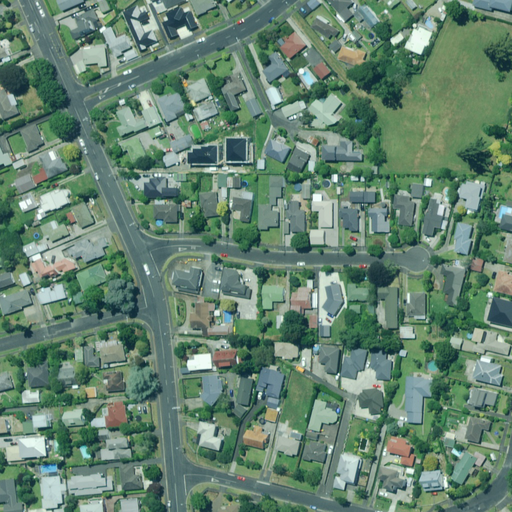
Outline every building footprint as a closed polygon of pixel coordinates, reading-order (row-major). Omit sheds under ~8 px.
[(85,3),(84,0),(57,0),(63,12),(85,3)] [(112,10),(108,0),(97,0),(103,14),(112,10)] [(183,10),(179,0),(169,4),(171,9),(161,13),(165,25),(170,23),(171,26),(180,23),(181,26),(188,23),(185,15),(183,10)] [(191,0),(198,16),(217,9),(213,0),(191,0)] [(323,4),(318,0),(314,0),(309,4),(315,11),(323,4)] [(327,0),(334,8),(339,14),(337,16),(344,24),(354,16),(348,9),(354,3),(351,0),(327,0)] [(401,2),(399,0),(385,0),(393,9),(401,2)] [(417,7),(411,0),(409,0),(406,3),(413,11),(417,7)] [(511,0),(477,0),(476,5),(494,10),(495,6),(511,10),(511,0)] [(311,12),(305,5),(297,12),(303,19),(311,12)] [(380,22),(365,5),(354,15),(360,23),(364,20),(372,29),(380,22)] [(157,16),(153,7),(146,10),(150,19),(157,16)] [(99,21),(94,10),(74,19),(79,29),(71,32),(74,40),(96,30),(93,23),(99,21)] [(158,34),(144,11),(127,22),(141,45),(158,34)] [(336,37),(340,31),(329,25),(330,23),(324,19),(319,16),(312,28),(330,39),(332,35),(336,37)] [(107,31),(106,28),(103,30),(110,45),(117,58),(124,55),(123,52),(132,48),(127,36),(118,40),(113,28),(107,31)] [(410,35),(403,28),(397,33),(399,35),(391,41),(396,47),(410,35)] [(434,34),(422,28),(414,44),(418,45),(415,51),(424,55),(434,34)] [(362,37),(357,31),(353,34),(358,41),(362,37)] [(307,46),(296,33),(280,46),(291,60),(307,46)] [(6,48),(3,40),(0,41),(0,60),(2,60),(4,64),(12,61),(6,48)] [(342,47),(337,41),(329,47),(335,53),(342,47)] [(110,66),(106,47),(85,51),(87,66),(100,63),(101,68),(110,66)] [(367,55),(344,47),(339,60),(365,69),(367,62),(365,61),(367,55)] [(138,57),(136,50),(126,54),(128,61),(138,57)] [(291,70),(278,50),(269,56),(274,64),(263,72),(271,83),(291,70)] [(420,61),(413,58),(411,64),(418,67),(420,61)] [(331,73),(323,63),(315,71),(323,80),(331,73)] [(247,91),(240,74),(232,77),(220,82),(233,112),(241,109),(235,96),(247,91)] [(213,96),(207,80),(189,88),(196,103),(213,96)] [(11,83),(0,86),(0,111),(4,121),(20,114),(17,106),(19,105),(11,83)] [(283,102),(276,87),(267,92),(274,106),(283,102)] [(186,109),(180,93),(169,98),(169,96),(159,100),(168,123),(178,119),(176,113),(186,109)] [(343,103),(332,95),(324,105),(318,100),(310,110),(330,126),(337,124),(339,121),(332,116),(343,103)] [(262,114),(256,99),(246,104),(253,118),(262,114)] [(149,128),(146,120),(139,123),(131,107),(119,113),(125,126),(119,129),(123,137),(136,131),(137,133),(149,128)] [(146,120),(149,128),(150,127),(151,128),(163,123),(156,107),(143,113),(147,120),(146,120)] [(207,119),(202,108),(197,110),(200,115),(197,116),(200,122),(207,119)] [(45,144),(38,126),(22,132),(28,148),(26,149),(28,153),(39,149),(39,147),(45,144)] [(163,135),(160,127),(149,132),(153,140),(163,135)] [(192,134),(172,143),(177,153),(196,144),(192,134)] [(310,135),(307,140),(317,146),(320,141),(310,135)] [(244,157),(232,136),(224,141),(221,136),(213,141),(222,155),(226,153),(233,164),(244,157)] [(148,158),(140,138),(123,145),(126,152),(130,151),(135,163),(148,158)] [(291,149),(273,140),(266,154),(284,163),(291,149)] [(354,141),(338,141),(338,146),(326,146),(325,160),(363,161),(364,150),(354,150),(354,141)] [(5,156),(0,145),(0,166),(6,164),(7,167),(13,164),(9,154),(5,156)] [(311,154),(297,148),(288,168),(301,174),(311,154)] [(33,177),(36,186),(70,170),(66,162),(64,163),(62,158),(58,160),(54,150),(41,156),(47,171),(33,177)] [(175,154),(165,158),(169,168),(180,163),(175,154)] [(24,160),(14,165),(16,170),(27,165),(24,160)] [(228,175),(219,174),(218,188),(223,188),(223,198),(228,198),(228,175)] [(36,186),(33,177),(32,175),(16,182),(21,195),(37,188),(36,186)] [(167,187),(167,177),(152,177),(152,183),(145,183),(145,198),(165,198),(165,197),(181,197),(181,187),(167,187)] [(284,188),(284,177),(270,177),(271,205),(277,205),(277,198),(282,198),(282,188),(284,188)] [(230,178),(230,188),(241,188),(241,178),(230,178)] [(486,186),(464,181),(460,197),(469,200),(467,208),(480,211),(486,186)] [(424,185),(414,184),(413,198),(424,198),(424,185)] [(311,185),(303,185),(302,199),(311,199),(311,185)] [(71,204),(65,191),(58,195),(57,193),(44,199),(46,205),(43,206),(46,212),(53,210),(54,211),(71,204)] [(406,196),(407,192),(399,191),(399,195),(396,195),(395,209),(401,210),(400,225),(413,226),(415,203),(410,202),(410,196),(406,196)] [(375,192),(350,192),(350,202),(375,203),(375,192)] [(37,208),(32,193),(23,197),(25,202),(20,204),(24,213),(37,208)] [(220,216),(217,193),(201,195),(202,206),(205,206),(207,218),(220,216)] [(254,194),(245,193),(244,199),(235,198),(234,211),(242,212),(241,222),(251,223),(254,194)] [(441,201),(431,199),(424,234),(434,236),(436,228),(446,230),(447,225),(443,224),(444,217),(438,216),(441,201)] [(164,201),(157,201),(156,220),(166,220),(166,223),(178,223),(179,206),(164,205),(164,201)] [(300,202),(287,202),(287,220),(293,220),(292,233),(306,233),(306,211),(300,211),(300,202)] [(321,228),(333,228),(334,202),(314,202),(314,212),(321,212),(321,228)] [(95,223),(87,203),(74,208),(82,229),(95,223)] [(272,210),(272,206),(260,205),(260,230),(269,230),(269,227),(278,227),(278,210),(272,210)] [(360,209),(341,209),(341,218),(345,218),(344,228),(352,229),(351,232),(359,232),(360,209)] [(388,216),(388,209),(370,210),(370,218),(373,218),(374,233),(391,233),(391,222),(386,223),(386,217),(388,216)] [(77,222),(73,212),(66,216),(71,225),(77,222)] [(511,215),(506,214),(502,228),(511,231),(511,215)] [(59,228),(56,222),(41,228),(47,240),(50,238),(52,243),(71,235),(66,225),(59,228)] [(473,227),(459,224),(456,239),(460,240),(457,253),(469,255),(472,240),(470,240),(473,227)] [(94,248),(90,238),(81,241),(82,244),(69,249),(72,255),(74,255),(76,260),(84,257),(87,264),(107,255),(102,245),(94,248)] [(38,248),(36,243),(23,249),(27,259),(49,249),(47,244),(38,248)] [(48,268),(41,254),(30,260),(33,264),(29,267),(33,275),(39,272),(43,280),(52,275),(55,280),(62,276),(77,268),(71,257),(48,268)] [(485,261),(478,259),(475,271),(481,273),(485,261)] [(190,268),(175,265),(171,285),(196,290),(201,263),(192,262),(190,268)] [(109,281),(103,265),(78,276),(85,291),(109,281)] [(467,271),(445,265),(442,275),(448,277),(444,293),(460,298),(467,271)] [(247,286),(242,278),(243,272),(226,269),(224,291),(249,295),(250,286),(247,286)] [(511,295),(511,276),(509,276),(510,273),(502,271),(497,292),(511,295)] [(16,284),(12,273),(0,277),(0,281),(3,289),(16,284)] [(32,284),(27,273),(21,276),(25,287),(32,284)] [(313,281),(309,281),(309,288),(300,288),(300,293),(294,293),(294,312),(304,312),(304,309),(318,309),(318,294),(313,294),(313,281)] [(345,302),(341,284),(327,288),(329,299),(324,309),(336,316),(345,302)] [(397,284),(381,285),(381,300),(386,299),(386,323),(388,323),(388,329),(398,329),(397,284)] [(68,298),(65,285),(57,287),(57,289),(46,292),(46,293),(39,295),(42,305),(68,298)] [(358,285),(349,285),(349,301),(371,302),(371,289),(357,289),(358,285)] [(285,287),(265,287),(264,310),(274,310),(274,302),(285,302),(285,287)] [(33,304),(28,290),(6,298),(5,293),(0,294),(0,299),(6,316),(24,309),(23,307),(33,304)] [(86,302),(83,292),(73,296),(76,305),(86,302)] [(426,319),(425,293),(411,293),(407,293),(408,318),(415,318),(415,320),(426,319)] [(511,301),(496,298),(489,327),(511,332),(511,301)] [(182,300),(173,300),(174,312),(182,312),(182,300)] [(215,300),(194,300),(193,309),(188,308),(189,325),(200,325),(201,332),(228,331),(228,322),(207,322),(207,307),(215,307),(215,300)] [(361,314),(362,306),(351,306),(349,309),(349,314),(361,314)] [(288,317),(278,317),(278,329),(288,329),(288,317)] [(331,337),(331,326),(320,326),(320,337),(331,337)] [(416,339),(416,328),(401,328),(401,339),(416,339)] [(511,347),(511,344),(500,341),(498,339),(500,333),(480,328),(477,340),(478,340),(475,351),(484,354),(486,348),(510,355),(511,347)] [(464,340),(453,338),(451,348),(462,350),(464,340)] [(121,346),(121,342),(102,344),(101,343),(97,343),(98,352),(102,352),(104,364),(126,361),(124,346),(121,346)] [(291,346),(278,344),(276,357),(289,359),(291,346)] [(95,347),(86,348),(88,368),(101,367),(100,357),(96,357),(95,347)] [(338,374),(341,349),(322,347),(320,364),(328,365),(327,373),(338,374)] [(343,360),(342,362),(339,380),(356,383),(358,372),(361,372),(361,371),(364,371),(368,349),(354,347),(352,357),(348,356),(347,361),(343,360)] [(216,352),(217,361),(239,359),(240,368),(251,367),(250,354),(238,355),(238,350),(216,352)] [(389,350),(373,350),(372,370),(377,371),(377,380),(391,381),(392,362),(389,361),(389,350)] [(213,369),(212,355),(196,356),(196,361),(189,361),(190,371),(213,369)] [(493,359),(484,356),(483,361),(479,361),(475,379),(502,386),(504,376),(501,375),(503,367),(492,364),(493,359)] [(51,386),(49,362),(40,363),(40,368),(29,369),(30,388),(51,386)] [(286,373),(264,368),(260,386),(269,388),(267,396),(279,399),(286,373)] [(79,389),(79,369),(61,369),(62,380),(69,380),(69,385),(74,385),(74,389),(79,389)] [(122,372),(105,374),(105,384),(107,384),(108,392),(125,391),(125,382),(123,382),(122,372)] [(0,392),(13,389),(9,374),(0,376),(0,392)] [(213,407),(222,395),(222,393),(222,376),(203,376),(203,393),(200,397),(213,407)] [(425,378),(407,377),(406,412),(408,412),(408,423),(422,424),(424,397),(432,398),(433,380),(424,380),(425,378)] [(253,391),(256,380),(250,379),(243,378),(241,389),(238,404),(249,406),(252,391),(253,391)] [(96,388),(86,389),(87,398),(96,397),(96,388)] [(365,393),(359,395),(361,407),(369,406),(370,414),(383,412),(382,408),(385,408),(382,391),(379,392),(378,388),(365,390),(365,393)] [(498,394),(474,388),(470,404),(486,408),(487,405),(495,407),(498,394)] [(41,403),(40,393),(31,393),(31,391),(23,392),(24,404),(41,403)] [(280,401),(270,398),(268,406),(278,409),(280,401)] [(338,416),(335,412),(334,411),(334,409),(327,407),(328,403),(316,401),(309,430),(320,432),(323,423),(330,425),(331,423),(333,423),(337,421),(338,416)] [(129,427),(127,402),(110,404),(111,415),(107,418),(93,420),(93,428),(108,427),(108,429),(129,427)] [(247,411),(238,406),(234,413),(242,419),(247,411)] [(279,412),(269,409),(266,420),(276,423),(279,412)] [(72,420),(72,425),(79,425),(79,419),(86,419),(85,410),(75,410),(75,412),(66,413),(66,420),(72,420)] [(503,414),(496,413),(495,419),(502,421),(503,414)] [(37,421),(24,422),(25,434),(36,433),(35,428),(51,427),(50,415),(36,416),(37,421)] [(288,418),(279,415),(276,429),(285,431),(288,418)] [(492,423),(471,417),(466,440),(480,443),(484,429),(490,431),(492,423)] [(0,420),(0,434),(10,433),(8,420),(0,420)] [(218,426),(203,423),(200,433),(204,435),(201,446),(221,451),(224,440),(215,438),(218,426)] [(264,428),(256,426),(254,432),(247,431),(244,445),(264,450),(268,436),(262,434),(264,428)] [(111,440),(110,429),(99,430),(99,442),(110,441),(111,449),(102,450),(103,461),(133,459),(132,439),(111,440)] [(319,434),(309,432),(307,438),(318,441),(319,434)] [(21,446),(7,447),(8,453),(3,453),(3,459),(8,459),(8,461),(21,460),(21,458),(22,458),(48,456),(46,437),(21,439),(21,446)] [(281,437),(277,452),(294,456),(294,455),(298,456),(301,442),(281,437)] [(409,442),(392,437),(388,452),(402,456),(400,464),(412,467),(415,457),(412,456),(414,447),(408,445),(409,442)] [(455,441),(448,439),(447,447),(454,449),(455,441)] [(326,446),(312,442),(311,447),(307,446),(303,460),(311,462),(312,459),(324,462),(327,453),(325,453),(326,446)] [(486,457),(477,452),(474,457),(467,453),(460,464),(451,479),(463,485),(475,464),(481,467),(486,457)] [(363,460),(345,455),(340,474),(344,475),(342,479),(337,478),(334,488),(345,491),(347,482),(356,484),(363,460)] [(116,469),(115,463),(100,464),(101,472),(107,472),(106,470),(116,469)] [(136,477),(134,466),(121,467),(124,491),(142,489),(141,476),(136,477)] [(401,471),(383,466),(379,480),(387,482),(385,489),(396,492),(398,487),(404,489),(407,478),(400,476),(401,471)] [(443,488),(442,472),(423,473),(424,489),(443,488)] [(62,486),(62,477),(49,478),(50,483),(44,484),(46,510),(59,508),(59,504),(64,504),(63,495),(68,495),(67,485),(62,486)] [(18,504),(15,480),(0,481),(1,489),(0,489),(0,506),(5,506),(5,511),(23,511),(23,504),(18,504)] [(106,511),(106,501),(93,502),(93,506),(85,507),(85,511),(106,511)] [(142,511),(141,501),(123,503),(124,511),(142,511)]
